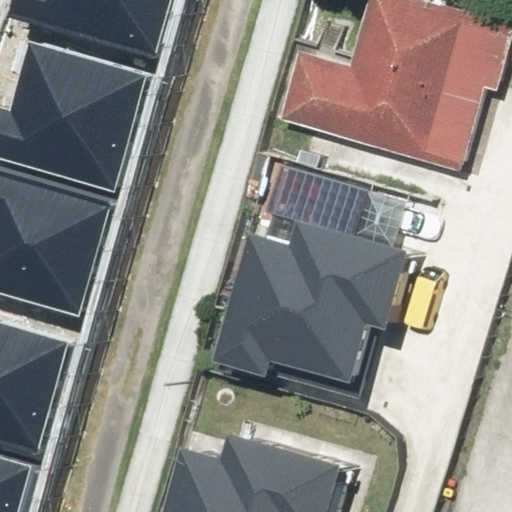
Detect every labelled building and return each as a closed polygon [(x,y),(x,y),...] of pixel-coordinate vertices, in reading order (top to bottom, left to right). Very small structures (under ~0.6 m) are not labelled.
[(12,0),(9,13),(157,57),(173,0),(12,0)] [(328,43),(306,115),(476,167),(511,52),(511,12),(473,0),(388,0),(371,56),(328,43)] [(0,150),(113,184),(144,81),(16,43),(0,96),(0,150)] [(116,213),(0,177),(0,290),(85,316),(116,213)] [(278,221),(241,350),(298,366),(302,354),(375,374),(390,321),(407,326),(429,246),(322,217),(318,233),(278,221)] [(0,439),(42,452),(73,349),(0,326),(0,439)] [(212,430),(188,511),(347,511),(363,456),(256,426),(252,442),(212,430)] [(29,511),(41,474),(0,461),(0,511),(29,511)]
